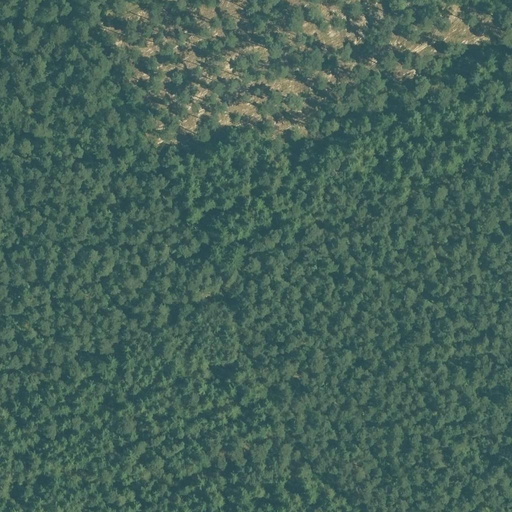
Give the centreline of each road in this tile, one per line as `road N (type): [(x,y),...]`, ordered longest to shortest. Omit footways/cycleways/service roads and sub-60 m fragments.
road 1 (track): [(222,294),(511,143)]
road 2 (track): [(364,511),(317,466),(222,294)]
road 3 (track): [(0,409),(222,294)]
road 4 (track): [(136,0),(0,67)]
